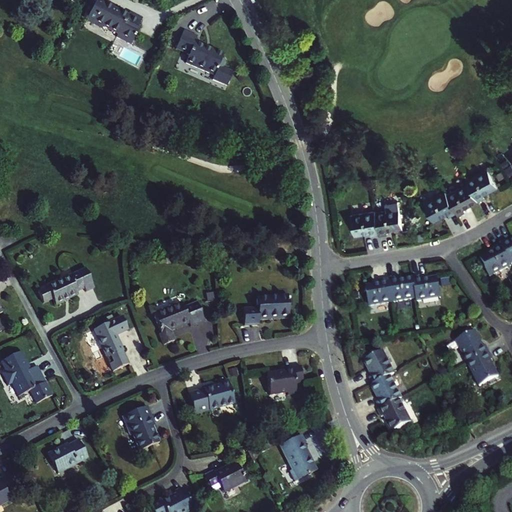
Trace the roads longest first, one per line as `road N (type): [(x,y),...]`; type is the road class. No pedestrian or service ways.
road 1 (residential): [(321,267),(305,159),(239,0)]
road 2 (residential): [(85,407),(0,252)]
road 3 (residential): [(327,338),(158,375)]
road 4 (residential): [(158,375),(178,470),(130,499)]
road 5 (residential): [(321,267),(442,247)]
